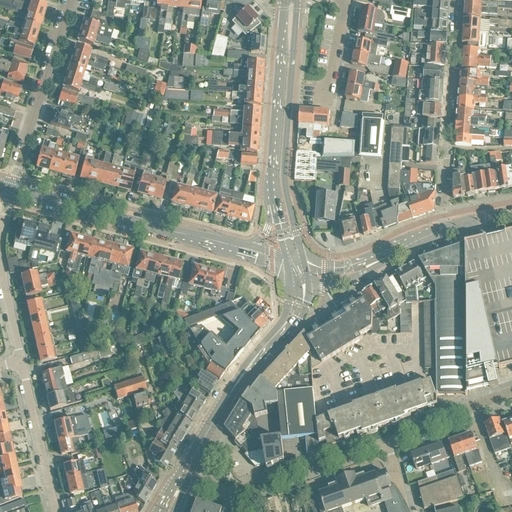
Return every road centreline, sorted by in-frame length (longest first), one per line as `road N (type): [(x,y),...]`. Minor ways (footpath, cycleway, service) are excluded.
road 1 (residential): [(243,489),(511,395)]
road 2 (tertiary): [(302,260),(283,179),(296,0)]
road 3 (tertiary): [(241,250),(10,190)]
road 4 (residential): [(439,231),(458,0)]
road 5 (tertiary): [(283,0),(269,181),(275,213)]
road 6 (residential): [(10,190),(69,0)]
road 7 (residential): [(54,511),(21,361)]
road 8 (tertiary): [(231,391),(158,511)]
